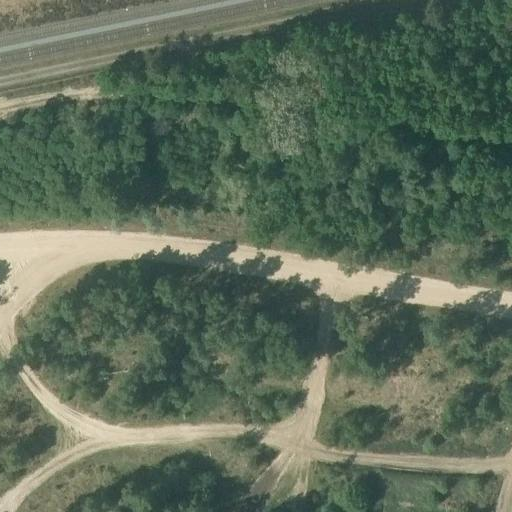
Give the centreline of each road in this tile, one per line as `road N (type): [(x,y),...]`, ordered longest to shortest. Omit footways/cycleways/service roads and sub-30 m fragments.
road 1 (track): [(0,249),(129,243),(511,309)]
road 2 (track): [(511,137),(217,101),(0,112)]
road 3 (unknown): [(90,435),(238,428),(306,439)]
road 4 (unknown): [(306,439),(511,466)]
road 5 (unknown): [(329,277),(306,439)]
road 6 (unknown): [(90,435),(67,422),(0,344)]
